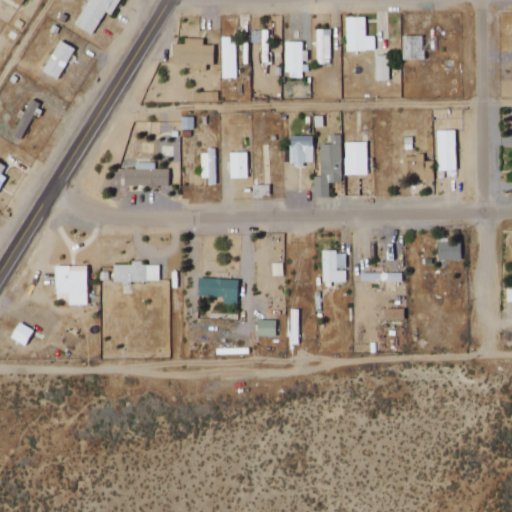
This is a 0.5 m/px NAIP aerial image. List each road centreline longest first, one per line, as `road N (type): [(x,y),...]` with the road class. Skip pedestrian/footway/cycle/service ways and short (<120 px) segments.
road 1 (track): [(0,367),(511,353)]
road 2 (residential): [(511,213),(108,216),(53,186)]
road 3 (tertiary): [(166,0),(0,271)]
road 4 (residential): [(480,0),(484,214)]
road 5 (residential): [(484,214),(486,354)]
